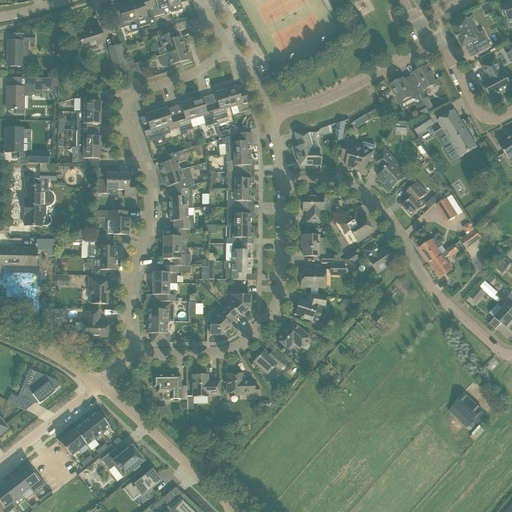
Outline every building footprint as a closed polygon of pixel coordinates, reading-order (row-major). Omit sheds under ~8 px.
[(140,0),(141,0),(129,4),(135,21),(137,28),(149,25),(147,20),(153,18),(153,15),(148,0),(140,0)] [(148,0),(153,15),(153,18),(164,15),(162,9),(169,7),(170,6),(167,0),(148,0)] [(167,0),(170,6),(169,7),(171,13),(182,10),(180,3),(188,1),(187,0),(167,0)] [(507,21),(511,19),(511,2),(502,5),(504,10),(503,11),(504,16),(506,17),(507,21)] [(491,8),(488,3),(481,7),(483,11),(491,8)] [(117,4),(110,6),(113,16),(117,30),(129,26),(131,34),(138,31),(137,28),(135,21),(129,4),(118,7),(117,4)] [(173,20),(176,32),(190,27),(188,21),(179,23),(177,18),(173,20)] [(477,54),(486,49),(491,47),(488,40),(483,31),(475,36),(466,19),(451,26),(455,34),(458,40),(462,48),(472,43),(477,54)] [(104,42),(102,37),(99,27),(78,34),(83,49),(104,42)] [(166,29),(158,32),(159,37),(168,35),(166,29)] [(162,49),(158,50),(160,56),(167,54),(184,49),(183,46),(180,37),(177,38),(176,32),(168,35),(159,37),(158,38),(162,49)] [(27,59),(28,46),(28,45),(28,41),(33,41),(34,35),(24,35),(23,40),(21,40),(21,41),(7,41),(7,66),(17,66),(22,66),(22,59),(27,59)] [(49,46),(49,36),(37,36),(37,46),(49,46)] [(505,56),(511,52),(511,51),(508,43),(495,50),(498,55),(503,52),(505,56)] [(129,71),(127,66),(121,45),(108,49),(113,65),(119,63),(122,73),(129,71)] [(160,56),(157,57),(159,63),(159,64),(159,65),(160,65),(160,66),(161,66),(161,67),(162,67),(163,67),(164,68),(165,68),(166,68),(171,66),(171,65),(178,63),(179,66),(191,62),(187,52),(185,52),(184,49),(167,54),(160,56)] [(500,94),(500,95),(509,90),(508,88),(511,86),(504,73),(503,73),(495,58),(481,65),(489,80),(483,84),(484,87),(484,89),(484,91),(485,92),(487,94),(489,95),(490,98),(497,94),(498,95),(500,94)] [(138,77),(136,68),(134,64),(128,66),(132,79),(138,77)] [(417,71),(414,72),(417,78),(416,81),(413,83),(419,95),(423,93),(424,91),(437,84),(432,76),(434,75),(431,71),(430,71),(427,66),(424,67),(422,67),(418,69),(417,71)] [(424,105),(419,95),(413,83),(409,85),(407,84),(403,78),(400,79),(398,79),(394,81),(393,83),(390,84),(393,90),(392,91),(395,96),(396,95),(400,103),(411,97),(417,109),(419,108),(424,105)] [(33,96),(33,94),(42,94),(42,89),(59,89),(59,80),(42,80),(24,80),(24,88),(17,87),(7,87),(6,109),(15,109),(15,114),(23,114),(24,96),(33,96)] [(239,97),(238,92),(237,87),(225,91),(230,107),(236,106),(238,113),(250,110),(247,102),(245,95),(239,97)] [(230,107),(225,91),(214,94),(217,104),(211,106),(214,117),(215,122),(233,116),(230,107)] [(80,106),(79,113),(84,113),(100,113),(100,102),(97,102),(98,92),(80,97),(80,101),(80,106)] [(216,124),(215,122),(214,117),(211,106),(204,108),(202,98),(191,101),(196,118),(202,116),(206,127),(216,124)] [(176,116),(180,127),(182,136),(187,134),(186,132),(192,130),(189,120),(196,118),(191,101),(180,105),(183,114),(176,116)] [(424,105),(428,112),(433,110),(429,103),(424,105)] [(424,105),(419,108),(423,115),(428,112),(424,105)] [(167,108),(156,112),(161,129),(168,127),(169,131),(180,127),(176,116),(170,118),(167,108)] [(445,116),(437,121),(446,135),(438,139),(445,149),(443,150),(450,162),(459,156),(460,158),(468,152),(477,147),(453,110),(445,116)] [(142,127),(146,141),(163,136),(161,129),(156,112),(145,115),(148,125),(142,127)] [(77,120),(76,130),(98,130),(98,124),(100,124),(100,113),(84,113),(79,113),(77,113),(77,120)] [(361,118),(364,124),(369,121),(366,115),(361,118)] [(427,129),(433,125),(428,116),(421,121),(420,120),(412,125),(418,136),(427,130),(427,129)] [(364,125),(361,120),(354,123),(357,129),(364,125)] [(336,131),(344,133),(346,121),(337,124),(336,131)] [(396,122),(395,130),(407,131),(407,123),(396,122)] [(40,135),(53,136),(53,126),(41,125),(40,135)] [(5,152),(15,153),(22,153),(22,139),(31,139),(31,131),(22,131),(22,129),(6,128),(5,152)] [(98,130),(76,130),(76,147),(83,148),(83,147),(99,148),(99,136),(97,136),(98,130)] [(229,137),(231,136),(229,131),(220,133),(222,139),(225,138),(229,137)] [(232,136),(231,136),(229,137),(225,138),(225,150),(225,155),(249,153),(249,146),(252,146),(251,141),(248,141),(248,133),(239,134),(232,136)] [(320,166),(320,156),(320,151),(318,151),(318,149),(312,149),(308,133),(301,133),(294,133),(297,147),(294,148),(298,162),(302,162),(303,166),(320,166)] [(507,141),(499,146),(509,160),(511,157),(511,136),(507,140),(507,141)] [(345,142),(345,145),(344,149),(341,159),(347,160),(346,166),(363,171),(374,151),(375,146),(363,143),(361,148),(356,146),(356,145),(345,142)] [(79,154),(78,164),(90,165),(90,159),(99,159),(99,148),(83,147),(83,148),(83,155),(79,154)] [(383,147),(379,155),(375,162),(384,172),(377,177),(390,191),(397,184),(404,178),(398,171),(402,168),(383,147)] [(162,173),(163,176),(180,170),(178,163),(185,161),(182,151),(172,154),(169,155),(163,157),(166,157),(167,162),(159,164),(161,169),(160,170),(161,173),(162,173)] [(28,153),(27,164),(48,164),(48,153),(31,153),(28,153)] [(226,161),(226,172),(235,172),(251,172),(250,166),(253,166),(253,160),(250,160),(249,153),(225,155),(226,161)] [(91,167),(85,172),(90,177),(95,172),(91,167)] [(180,170),(163,176),(166,187),(172,185),(174,191),(191,188),(191,186),(194,185),(188,168),(180,170)] [(227,184),(227,190),(229,190),(250,190),(250,184),(253,184),(254,178),(251,178),(251,172),(235,172),(226,172),(226,173),(225,173),(225,184),(227,184)] [(25,178),(25,186),(27,186),(27,198),(25,197),(24,226),(42,226),(45,226),(48,225),(50,223),(50,219),(49,216),(46,215),(46,207),(48,207),(52,205),(54,201),(54,197),(52,193),(48,191),(48,181),(55,181),(56,174),(40,173),(39,179),(36,179),(36,178),(25,178)] [(97,194),(106,194),(110,194),(110,190),(117,190),(117,174),(106,173),(106,180),(97,179),(97,189),(97,194)] [(126,198),(126,197),(136,197),(136,180),(129,180),(129,174),(117,174),(117,190),(124,190),(123,197),(126,198)] [(411,217),(419,210),(425,205),(420,199),(427,193),(417,182),(414,185),(407,191),(412,197),(402,206),(411,217)] [(168,198),(169,210),(187,209),(192,208),(191,188),(174,191),(175,197),(168,198)] [(234,202),(234,208),(246,208),(250,208),(250,202),(253,202),(253,197),(250,197),(250,190),(229,190),(227,190),(227,202),(234,202)] [(302,196),(302,211),(308,211),(308,215),(306,215),(306,222),(316,222),(320,223),(321,212),(323,212),(330,212),(331,197),(323,197),(302,196)] [(447,198),(436,205),(447,223),(458,216),(447,198)] [(250,214),(250,208),(246,208),(234,208),(234,213),(227,213),(227,226),(230,226),(250,226),(250,219),(253,219),(253,214),(250,214)] [(187,209),(169,210),(170,222),(176,221),(177,230),(185,230),(194,230),(193,216),(187,216),(187,209)] [(117,211),(108,211),(107,235),(113,235),(118,235),(128,235),(128,226),(130,226),(130,218),(127,218),(127,211),(124,211),(117,211)] [(362,239),(365,237),(367,236),(373,232),(365,218),(360,222),(354,213),(338,224),(345,234),(349,231),(357,242),(362,239)] [(328,227),(335,222),(331,216),(324,221),(328,227)] [(226,226),(225,244),(229,244),(231,244),(247,244),(253,245),(253,244),(250,244),(250,239),(253,239),(253,233),(250,233),(250,226),(230,226),(227,226),(226,226)] [(474,229),(464,236),(471,246),(482,239),(474,229)] [(163,248),(180,248),(180,241),(184,241),(185,230),(177,230),(173,230),(173,237),(163,236),(163,248)] [(438,248),(442,246),(439,241),(442,239),(439,234),(434,236),(435,238),(419,249),(429,263),(442,254),(438,248)] [(303,256),(318,257),(318,236),(301,235),(301,243),(303,243),(303,256)] [(365,237),(362,239),(365,244),(370,240),(367,236),(365,237)] [(37,239),(36,246),(46,246),(46,249),(53,249),(54,240),(37,239)] [(97,258),(116,259),(116,247),(113,246),(113,240),(103,240),(96,240),(89,240),(88,247),(87,258),(92,258),(97,258)] [(374,242),(365,248),(362,250),(368,260),(368,261),(376,274),(378,273),(386,267),(385,265),(392,260),(385,250),(380,253),(374,242)] [(231,254),(231,262),(251,262),(251,250),(247,250),(247,244),(231,244),(231,254)] [(440,278),(453,269),(445,258),(449,255),(451,257),(458,252),(453,244),(446,250),(446,251),(442,254),(429,263),(440,278)] [(0,248),(0,265),(36,266),(36,249),(0,248)] [(180,254),(180,248),(163,248),(162,259),(172,259),(172,266),(178,266),(184,266),(190,266),(190,255),(186,255),(180,254)] [(343,264),(348,274),(351,271),(352,272),(358,268),(354,262),(359,258),(354,252),(341,260),(343,264)] [(321,256),(321,264),(330,264),(343,264),(339,256),(333,256),(321,256)] [(66,268),(67,258),(58,258),(57,268),(66,268)] [(116,271),(116,259),(97,258),(92,258),(91,270),(91,277),(98,277),(98,276),(109,276),(109,270),(116,271)] [(225,269),(225,280),(245,280),(245,274),(251,274),(251,262),(231,262),(231,269),(225,269)] [(349,275),(348,274),(343,264),(330,264),(330,275),(349,275)] [(178,273),(178,266),(172,266),(160,266),(160,272),(152,272),(152,284),(169,284),(177,284),(177,273),(178,273)] [(301,269),(301,287),(325,287),(325,270),(301,269)] [(495,278),(491,274),(487,279),(491,283),(495,278)] [(69,277),(56,277),(56,286),(68,286),(69,277)] [(110,282),(88,282),(88,289),(90,289),(90,304),(97,304),(107,304),(108,290),(110,290),(110,282)] [(169,284),(152,284),(152,295),(158,295),(158,302),(175,302),(175,295),(175,291),(169,291),(169,284)] [(485,294),(478,288),(469,297),(476,303),(485,294)] [(230,300),(222,307),(234,319),(239,314),(241,316),(250,308),(250,298),(249,298),(248,297),(248,295),(242,295),(241,293),(236,293),(235,295),(230,295),(230,300)] [(301,318),(312,321),(321,324),(326,307),(324,307),(326,297),(309,294),(306,302),(299,299),(294,314),(302,316),(301,318)] [(510,300),(502,309),(511,317),(511,298),(510,300)] [(356,305),(350,302),(346,311),(352,314),(356,305)] [(148,310),(148,322),(167,322),(173,322),(174,304),(152,304),(152,310),(148,310)] [(209,314),(209,320),(208,321),(208,325),(209,327),(209,332),(212,332),(213,334),(213,335),(222,335),(231,327),(229,324),(234,319),(222,307),(214,315),(209,314)] [(41,309),(41,327),(54,332),(54,309),(41,309)] [(506,328),(511,321),(511,317),(502,309),(494,318),(489,324),(495,330),(501,324),(506,328)] [(82,323),(82,326),(82,336),(107,337),(107,323),(99,323),(99,312),(86,312),(85,323),(82,323)] [(383,323),(382,322),(386,317),(380,312),(376,316),(375,315),(372,319),(381,326),(383,323)] [(167,322),(148,322),(148,334),(152,334),(152,342),(169,343),(169,334),(167,334),(167,322)] [(308,336),(299,328),(291,322),(285,328),(286,329),(283,333),(282,333),(276,340),(283,346),(287,349),(295,341),(300,345),(308,336)] [(323,335),(319,341),(324,345),(329,340),(323,335)] [(279,371),(287,362),(283,358),(273,350),(268,355),(263,351),(253,362),(261,369),(267,374),(274,366),(279,371)] [(24,385),(20,396),(34,403),(36,404),(38,403),(39,404),(55,392),(53,390),(59,386),(55,380),(36,372),(35,373),(29,387),(24,385)] [(246,395),(248,395),(258,395),(258,386),(253,386),(253,380),(242,380),(242,374),(226,374),(226,393),(239,393),(239,395),(246,395)] [(156,393),(170,393),(170,399),(180,399),(180,375),(154,376),(152,378),(152,385),(156,385),(156,393)] [(220,396),(220,391),(220,381),(207,381),(207,375),(192,375),(192,397),(208,397),(208,396),(220,396)] [(7,402),(17,408),(21,400),(11,394),(7,402)] [(449,410),(467,427),(473,420),(477,424),(486,414),(463,394),(449,410)] [(101,434),(109,427),(97,412),(89,418),(101,434)] [(89,418),(82,424),(94,440),(101,434),(89,418)] [(94,440),(82,424),(74,430),(85,445),(86,446),(87,445),(94,440)] [(78,451),(85,445),(74,430),(66,436),(78,451)] [(78,451),(66,436),(58,442),(70,457),(78,451)] [(142,461),(130,447),(119,456),(114,450),(100,461),(108,472),(113,468),(122,478),(130,472),(131,473),(136,469),(135,468),(142,461)] [(29,489),(33,493),(44,485),(35,472),(34,473),(32,474),(27,467),(18,474),(29,489)] [(139,494),(141,497),(161,481),(155,474),(153,474),(150,471),(132,485),(131,483),(132,482),(132,481),(121,490),(122,490),(124,489),(132,500),(139,494)] [(9,481),(21,495),(29,489),(18,474),(9,481)] [(12,502),(21,495),(9,481),(1,487),(12,502)] [(9,511),(16,507),(12,502),(1,487),(0,488),(0,509),(2,511),(9,511)] [(183,494),(165,507),(170,511),(172,510),(173,511),(198,511),(200,511),(183,494)] [(161,499),(153,505),(156,509),(164,503),(161,499)]
